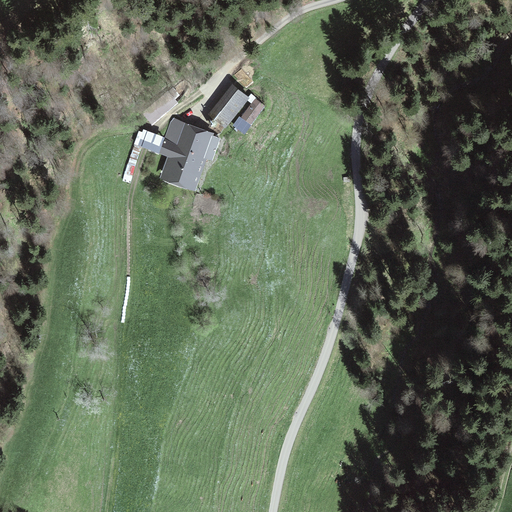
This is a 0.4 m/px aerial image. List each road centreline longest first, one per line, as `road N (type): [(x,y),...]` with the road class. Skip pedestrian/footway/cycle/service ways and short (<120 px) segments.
road 1 (track): [(273,511),(355,249),(361,197),(351,143),(359,104),(424,0)]
road 2 (track): [(151,128),(131,185),(130,243),(18,511)]
road 3 (track): [(130,243),(110,511)]
road 4 (track): [(196,121),(220,75),(279,25),(335,0)]
road 5 (track): [(220,75),(160,124),(98,136),(76,168)]
road 6 (track): [(186,102),(192,83),(267,0)]
